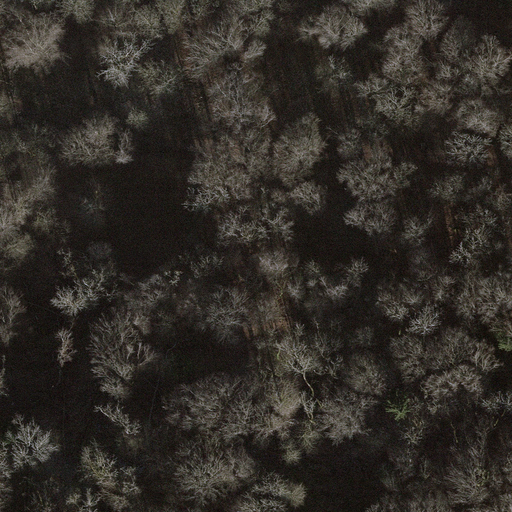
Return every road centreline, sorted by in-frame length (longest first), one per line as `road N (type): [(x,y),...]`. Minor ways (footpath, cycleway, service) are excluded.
road 1 (track): [(0,92),(47,119),(127,138),(310,159),(384,150),(511,163)]
road 2 (track): [(0,366),(511,294)]
